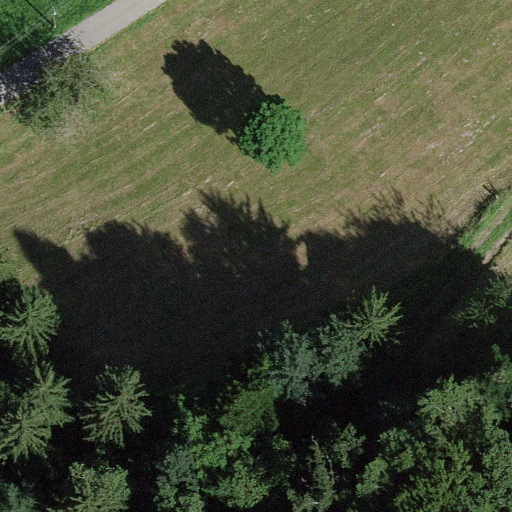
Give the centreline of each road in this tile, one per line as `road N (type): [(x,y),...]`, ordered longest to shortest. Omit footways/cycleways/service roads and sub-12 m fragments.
road 1 (track): [(511,266),(414,376),(262,511)]
road 2 (residential): [(145,0),(0,85)]
